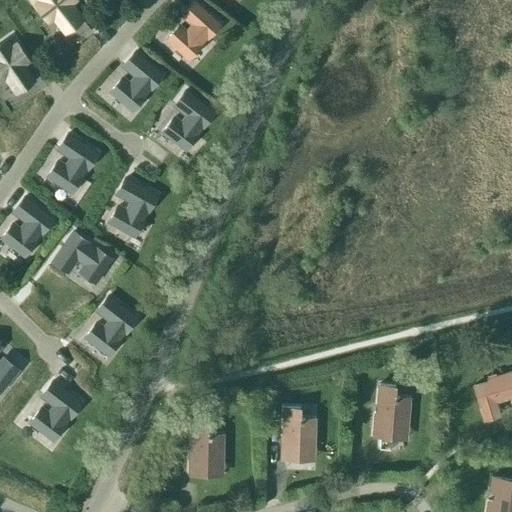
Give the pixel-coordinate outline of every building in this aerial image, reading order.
[(53,16),(65,31),(81,18),(70,3),(73,0),(38,0),(35,3),(48,20),(53,16)] [(218,23),(192,0),(181,13),(193,24),(186,32),(179,26),(167,39),(188,57),(199,44),(206,35),(207,36),(218,23)] [(0,78),(4,76),(15,92),(32,80),(21,64),(27,60),(15,43),(9,47),(5,40),(0,43),(0,78)] [(161,73),(135,51),(123,64),(136,75),(129,83),(122,77),(110,91),(132,109),(143,95),(142,95),(149,86),(150,87),(161,73)] [(185,90),(174,104),(188,114),(181,123),(173,117),(163,131),(185,148),(196,134),(195,133),(201,124),(202,125),(213,111),(185,90)] [(67,133),(58,147),(71,157),(65,166),(57,160),(47,175),(70,191),(80,176),(79,176),(86,167),(96,153),(67,133)] [(109,221),(133,234),(141,219),(140,219),(146,209),(155,194),(124,177),(116,193),(130,201),(125,210),(117,206),(109,221)] [(51,218),(24,196),(13,210),(26,220),(20,229),(12,223),(2,237),(24,254),(34,240),(40,231),(41,231),(51,218)] [(72,231),(52,260),(66,270),(76,256),(85,262),(79,270),(94,280),(109,257),(95,247),(95,248),(85,242),(86,241),(72,231)] [(135,317),(107,296),(97,310),(110,320),(103,328),(96,323),(85,336),(107,353),(118,340),(117,339),(124,330),(124,331),(135,317)] [(0,389),(16,369),(3,358),(0,361),(0,389)] [(499,414),(495,400),(511,394),(511,370),(487,378),(488,380),(473,385),(483,419),(499,414)] [(80,402),(52,381),(41,395),(54,405),(48,414),(40,408),(30,421),(51,439),(62,425),(61,424),(68,416),(69,416),(80,402)] [(408,404),(409,397),(398,396),(393,396),(394,385),(378,383),(376,411),(374,411),(372,435),(390,437),(391,427),(406,428),(408,404)] [(314,425),(314,417),(304,417),(299,417),(299,406),(283,406),(282,434),(280,434),(279,458),(297,458),(298,448),(313,449),(313,425),(314,425)] [(222,440),(222,433),(212,433),(207,433),(207,422),(191,422),(190,450),(188,450),(188,474),(206,474),(206,464),(221,464),(222,440)] [(487,499),(485,511),(511,511),(511,479),(490,476),(488,491),(493,492),(496,492),(495,501),(492,500),(487,499)]
